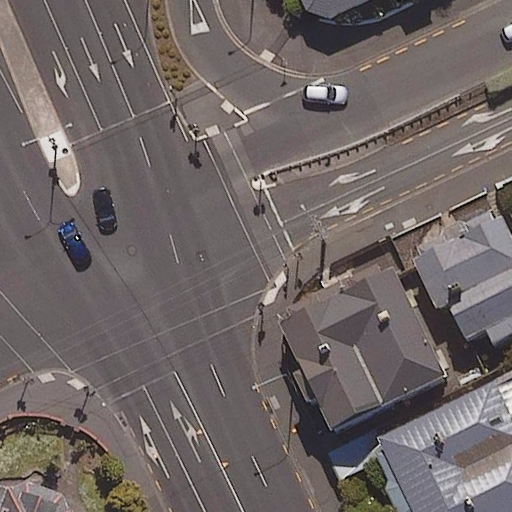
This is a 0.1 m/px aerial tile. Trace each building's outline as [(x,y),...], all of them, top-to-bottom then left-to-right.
[(304,0),(314,9),(333,18),(370,0),(402,0),(406,7),(420,0),(304,0)] [(511,245),(496,212),(412,252),(438,306),(447,302),(466,342),(488,331),(495,346),(511,337),(511,245)] [(445,380),(393,271),(280,324),(332,433),(445,380)] [(511,511),(511,379),(375,445),(406,511),(511,511)] [(74,511),(76,506),(15,485),(0,492),(0,511),(74,511)]
